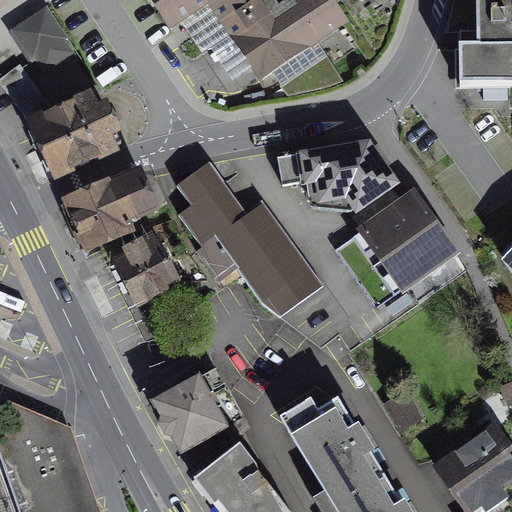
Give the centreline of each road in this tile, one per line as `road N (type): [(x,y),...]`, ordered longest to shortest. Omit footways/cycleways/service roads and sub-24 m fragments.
road 1 (primary): [(164,511),(14,209)]
road 2 (residential): [(376,117),(464,244),(511,352)]
road 3 (residential): [(376,117),(183,146)]
road 4 (residential): [(183,146),(14,209)]
road 5 (residential): [(183,146),(170,108),(98,0)]
road 6 (residential): [(430,0),(422,36),(376,117)]
